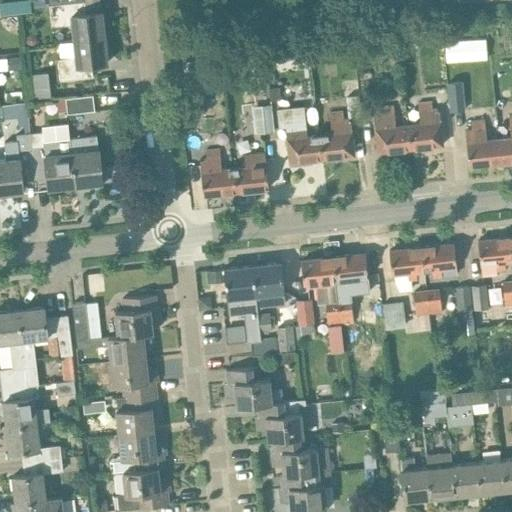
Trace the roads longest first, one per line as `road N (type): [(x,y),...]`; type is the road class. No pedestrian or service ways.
road 1 (tertiary): [(176,236),(511,199)]
road 2 (residential): [(221,511),(214,436),(195,400),(176,236)]
road 3 (residential): [(176,236),(141,0)]
road 4 (tertiary): [(0,258),(176,236)]
